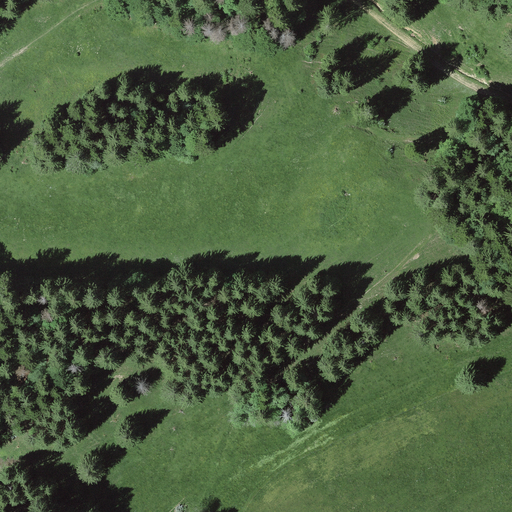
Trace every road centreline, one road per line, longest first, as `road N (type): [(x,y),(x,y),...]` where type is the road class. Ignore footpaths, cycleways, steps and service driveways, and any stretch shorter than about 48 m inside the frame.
road 1 (track): [(511,131),(401,139),(348,121),(326,138)]
road 2 (track): [(511,100),(435,63),(353,0)]
road 3 (track): [(100,0),(0,68)]
